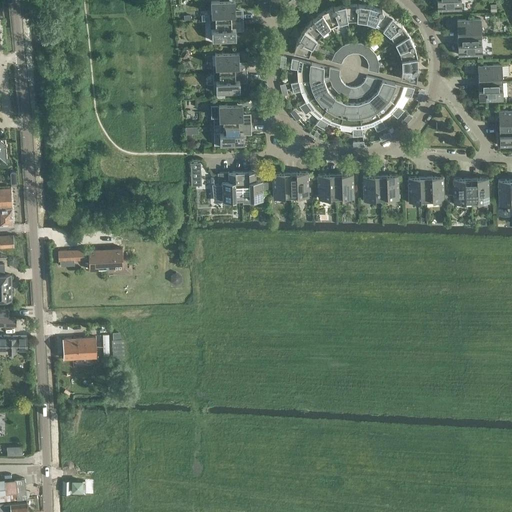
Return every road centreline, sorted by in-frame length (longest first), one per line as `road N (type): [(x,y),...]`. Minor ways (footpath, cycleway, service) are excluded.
road 1 (residential): [(50,511),(14,0)]
road 2 (track): [(196,511),(197,403),(135,314),(40,315)]
road 3 (residential): [(307,142),(271,88),(279,29)]
